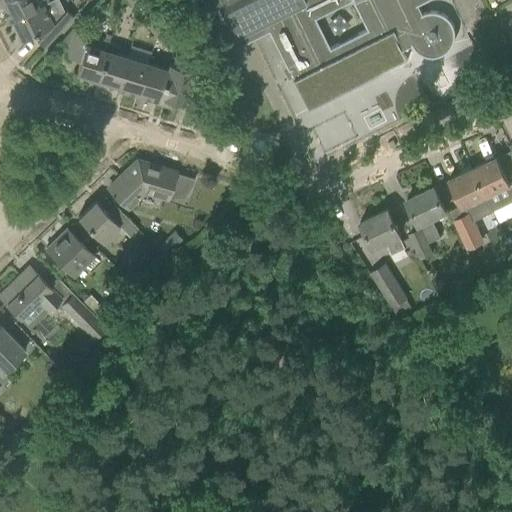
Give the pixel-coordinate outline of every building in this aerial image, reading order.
[(0,0),(0,8),(7,23),(11,21),(10,19),(47,1),(47,0),(0,0)] [(10,19),(11,21),(21,40),(32,34),(36,41),(44,48),(73,17),(65,10),(63,12),(59,14),(51,0),(48,1),(47,1),(10,19)] [(424,13),(423,14),(422,14),(418,5),(428,0),(201,0),(214,24),(223,42),(226,40),(230,49),(227,50),(228,51),(267,31),(287,71),(288,70),(293,79),(291,80),(307,110),(407,60),(402,50),(412,45),(413,46),(413,47),(414,48),(415,49),(416,50),(417,51),(418,52),(419,53),(420,53),(421,54),(422,54),(423,55),(425,55),(426,56),(427,56),(428,56),(430,57),(431,57),(432,57),(434,57),(435,57),(436,56),(437,56),(439,56),(440,55),(441,55),(442,54),(443,54),(445,53),(445,52),(446,52),(447,51),(448,51),(448,50),(449,50),(449,49),(450,48),(451,47),(451,46),(452,46),(452,45),(453,44),(453,43),(453,42),(454,41),(454,40),(454,39),(454,38),(454,37),(455,37),(455,36),(455,35),(455,34),(455,33),(455,32),(455,31),(454,31),(454,30),(454,29),(454,28),(454,27),(453,27),(453,26),(453,25),(452,24),(452,23),(451,23),(451,22),(451,21),(450,21),(450,20),(449,20),(449,19),(448,18),(447,18),(447,17),(446,16),(445,16),(445,15),(444,15),(443,15),(443,14),(442,14),(441,14),(440,13),(439,13),(438,13),(438,12),(437,12),(436,12),(435,12),(434,12),(433,12),(432,12),(431,12),(430,12),(429,12),(428,12),(427,12),(426,13),(425,13),(424,13)] [(148,27),(156,36),(164,29),(156,20),(148,27)] [(164,29),(156,36),(163,45),(172,38),(164,29)] [(96,84),(108,43),(110,35),(105,33),(103,39),(99,37),(95,47),(85,44),(88,35),(73,30),(65,57),(79,62),(75,73),(90,78),(88,82),(96,84)] [(175,47),(182,56),(191,49),(183,40),(175,47)] [(104,82),(115,86),(125,56),(116,54),(118,46),(108,43),(96,84),(103,86),(104,82)] [(191,49),(182,56),(190,66),(198,59),(191,49)] [(116,89),(135,95),(146,63),(125,56),(115,86),(117,86),(116,89)] [(135,95),(155,101),(166,69),(146,63),(135,95)] [(166,69),(155,101),(175,107),(176,102),(183,104),(193,71),(169,63),(167,69),(166,69)] [(497,157),(473,168),(493,211),(511,200),(511,161),(501,166),(497,157)] [(120,180),(111,188),(110,189),(126,206),(144,190),(166,197),(172,198),(174,198),(178,196),(181,195),(184,193),(187,190),(190,185),(193,179),(174,173),(174,172),(172,172),(172,174),(159,170),(160,168),(136,160),(118,178),(120,180)] [(493,211),(473,168),(448,180),(460,206),(450,211),(454,219),(452,220),(467,250),(484,241),(474,220),(493,211)] [(409,235),(420,259),(432,253),(427,242),(439,237),(430,218),(445,211),(434,187),(406,200),(420,230),(409,235)] [(77,218),(102,243),(119,226),(128,235),(136,228),(113,204),(105,212),(95,201),(77,218)] [(360,222),(368,240),(372,248),(385,242),(391,254),(404,248),(398,236),(400,235),(387,209),(360,222)] [(46,249),(72,276),(83,266),(89,271),(98,262),(66,229),(46,249)] [(169,236),(159,246),(168,256),(178,246),(169,236)] [(369,273),(391,309),(407,299),(385,263),(369,273)] [(0,292),(0,298),(11,310),(19,318),(42,296),(45,300),(61,309),(93,341),(106,329),(92,314),(71,292),(57,277),(48,286),(28,265),(0,292)] [(0,371),(1,373),(24,351),(0,325),(0,371)]
